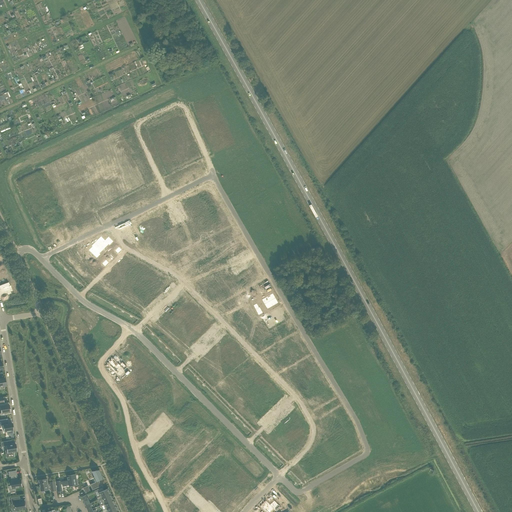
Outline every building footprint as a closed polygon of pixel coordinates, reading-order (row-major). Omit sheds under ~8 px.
[(209,186),(204,189),(208,198),(213,195),(209,186)] [(204,188),(198,191),(203,200),(208,198),(204,188)] [(263,193),(239,209),(246,219),(270,202),(263,193)] [(194,194),(189,197),(193,206),(198,204),(194,194)] [(189,197),(183,200),(188,209),(193,206),(189,197)] [(270,215),(248,226),(253,236),(281,223),(272,204),(266,207),(270,215)] [(160,211),(154,213),(159,222),(164,220),(160,211)] [(221,211),(211,216),(214,221),(224,216),(221,211)] [(154,213),(149,216),(154,225),(159,222),(154,213)] [(224,216),(214,221),(217,227),(227,222),(224,216)] [(145,219),(140,222),(144,231),(149,228),(145,219)] [(140,222),(134,224),(139,234),(144,231),(140,222)] [(203,228),(199,231),(204,240),(208,237),(203,228)] [(198,230),(194,233),(199,242),(203,240),(198,230)] [(193,232),(189,235),(194,245),(199,242),(193,232)] [(101,236),(96,241),(104,249),(108,244),(109,245),(113,241),(108,236),(105,240),(101,236)] [(187,236),(185,237),(190,247),(193,245),(189,237),(188,237),(187,236)] [(233,246),(228,248),(229,250),(243,243),(243,242),(244,242),(243,240),(242,241),(240,237),(236,240),(235,239),(231,241),(232,242),(231,243),(233,246)] [(185,238),(180,240),(185,249),(189,247),(185,238)] [(180,240),(176,242),(180,251),(185,249),(180,240)] [(92,246),(89,250),(97,258),(100,254),(99,253),(104,249),(96,241),(91,246),(92,246)] [(176,242),(171,244),(176,253),(180,251),(176,242)] [(243,243),(229,250),(230,252),(234,250),(235,253),(238,251),(238,252),(242,250),(241,249),(246,247),(245,246),(246,246),(245,244),(244,244),(243,243)] [(171,244),(167,247),(171,256),(176,253),(171,244)] [(216,249),(210,252),(215,261),(221,258),(216,249)] [(210,252),(205,255),(210,264),(215,261),(210,252)] [(68,254),(61,261),(65,264),(72,258),(68,254)] [(205,255),(199,258),(204,267),(210,264),(205,255)] [(72,258),(65,264),(68,268),(75,261),(72,258)] [(199,258),(194,261),(199,270),(204,267),(199,258)] [(135,259),(130,267),(134,269),(139,261),(135,259)] [(75,261),(68,268),(72,271),(78,264),(75,261)] [(139,261),(134,269),(139,272),(143,263),(139,261)] [(194,261),(188,265),(193,273),(199,270),(194,261)] [(143,263),(139,272),(143,274),(147,266),(143,263)] [(78,264),(72,271),(75,275),(82,268),(78,264)] [(188,265),(183,268),(188,276),(193,273),(188,265)] [(147,266),(143,274),(147,276),(152,268),(147,266)] [(251,267),(245,271),(247,274),(250,272),(252,276),(260,272),(257,266),(252,269),(251,267)] [(82,268),(75,275),(78,278),(85,271),(82,268)] [(152,268),(147,276),(151,279),(156,270),(152,268)] [(156,270),(151,279),(155,281),(160,273),(156,270)] [(85,271),(78,278),(82,281),(89,275),(85,271)] [(252,276),(248,278),(250,281),(253,279),(255,282),(256,282),(259,280),(263,277),(260,272),(252,276)] [(160,273),(155,281),(159,283),(164,275),(160,273)] [(89,275),(82,281),(85,285),(92,278),(89,275)] [(164,275),(159,283),(164,286),(168,277),(164,275)] [(235,280),(230,283),(235,291),(240,289),(235,280)] [(230,283),(226,285),(231,294),(235,291),(230,283)] [(226,285),(222,288),(227,296),(231,294),(226,285)] [(222,288),(217,290),(222,299),(227,296),(222,288)] [(118,289),(113,297),(117,300),(122,291),(118,289)] [(217,290),(213,293),(218,301),(222,299),(217,290)] [(122,291),(117,300),(121,302),(126,294),(122,291)] [(186,293),(179,300),(184,305),(190,298),(186,293)] [(213,293),(208,295),(213,304),(218,301),(213,293)] [(273,293),(262,299),(264,304),(266,303),(275,298),(273,293)] [(126,294),(121,302),(126,304),(130,296),(126,294)] [(130,296),(126,304),(130,307),(134,298),(130,296)] [(134,298),(130,307),(134,309),(139,301),(134,298)] [(190,298),(184,305),(188,309),(195,302),(190,298)] [(266,303),(264,304),(267,309),(278,303),(278,302),(275,298),(266,303)] [(139,301),(134,309),(138,312),(143,303),(139,301)] [(195,302),(188,309),(193,313),(199,307),(195,302)] [(247,305),(242,307),(247,316),(252,314),(247,305)] [(199,307),(193,313),(197,318),(204,311),(199,307)] [(242,307),(238,309),(242,318),(247,316),(242,307)] [(238,309),(233,311),(238,321),(242,318),(238,309)] [(204,311),(197,318),(201,321),(207,315),(204,311)] [(233,311),(229,314),(233,323),(238,321),(233,311)] [(207,315),(201,321),(204,325),(211,318),(207,315)] [(211,318),(204,325),(207,328),(214,321),(211,318)] [(162,319),(156,326),(159,329),(166,322),(162,319)] [(166,322),(159,329),(162,332),(169,326),(166,322)] [(282,323),(278,326),(279,327),(278,327),(281,332),(290,326),(288,322),(287,322),(283,324),(282,323)] [(281,332),(283,336),(284,336),(284,337),(286,335),(287,336),(291,334),(291,333),(294,331),(291,325),(290,326),(281,332)] [(169,326),(162,332),(166,336),(172,329),(169,326)] [(172,329),(166,336),(169,339),(176,332),(172,329)] [(269,331),(265,333),(271,342),(274,339),(269,331)] [(176,332),(169,339),(173,343),(179,336),(176,332)] [(265,333),(262,335),(267,344),(270,342),(265,333)] [(262,335),(258,337),(263,346),(267,344),(262,335)] [(179,336),(173,343),(176,346),(183,339),(179,336)] [(227,336),(219,345),(223,349),(232,341),(227,336)] [(258,337),(254,339),(259,348),(263,346),(258,337)] [(183,339),(176,346),(179,349),(186,343),(183,339)] [(232,341),(223,349),(228,354),(236,346),(232,341)] [(186,343),(179,349),(183,353),(189,346),(186,343)] [(236,346),(228,354),(232,359),(241,350),(236,346)] [(241,350),(232,359),(237,364),(246,355),(241,350)] [(121,351),(116,355),(121,360),(125,357),(128,359),(133,355),(129,351),(125,355),(123,353),(124,352),(122,351),(121,352),(121,351)] [(114,358),(109,363),(116,371),(121,367),(124,369),(126,367),(122,362),(120,364),(114,358)] [(307,358),(302,361),(307,370),(312,367),(314,370),(318,368),(314,361),(310,363),(307,358)] [(203,360),(196,367),(200,371),(207,364),(203,360)] [(302,361),(298,364),(303,372),(307,370),(302,361)] [(207,364),(200,371),(203,374),(210,367),(207,364)] [(296,372),(292,374),(297,382),(300,380),(298,375),(303,373),(297,364),(293,366),(296,372)] [(210,367),(203,374),(206,377),(213,370),(210,367)] [(213,370),(206,377),(209,380),(216,373),(213,370)] [(358,370),(338,381),(346,394),(347,394),(352,401),(350,402),(358,415),(378,404),(358,370)] [(124,382),(121,384),(124,389),(133,383),(130,378),(135,375),(133,371),(122,378),(124,382)] [(216,373),(209,380),(213,384),(220,377),(216,373)] [(147,380),(138,385),(141,390),(150,385),(147,380)] [(271,381),(264,388),(267,392),(275,384),(271,381)] [(160,383),(150,390),(153,395),(163,388),(160,383)] [(275,385),(268,392),(270,395),(278,387),(275,385)] [(278,387),(270,395),(273,398),(281,390),(278,387)] [(322,387),(317,390),(322,400),(327,397),(322,387)] [(137,390),(128,397),(134,407),(141,402),(139,399),(142,397),(137,390)] [(281,390),(273,398),(277,401),(284,394),(281,390)] [(317,390),(311,393),(317,403),(322,400),(317,390)] [(0,408),(1,415),(9,414),(9,413),(10,412),(9,405),(8,405),(8,403),(4,403),(3,397),(0,397),(0,408)] [(241,398),(234,406),(238,410),(245,402),(241,398)] [(150,399),(139,406),(144,413),(140,415),(145,423),(156,415),(151,407),(154,405),(150,399)] [(246,403),(238,410),(242,413),(249,406),(246,403)] [(249,406),(242,413),(245,417),(253,410),(249,406)] [(253,410),(246,417),(247,419),(249,421),(256,413),(253,410)] [(299,411),(290,416),(292,420),(301,415),(299,411)] [(256,413),(249,421),(253,424),(260,417),(256,413)] [(337,413),(331,416),(337,425),(342,422),(337,413)] [(190,415),(188,418),(190,421),(194,425),(191,428),(197,435),(200,432),(201,433),(204,430),(190,415)] [(301,415),(292,420),(294,424),(303,419),(301,415)] [(331,416),(326,419),(331,428),(337,425),(331,416)] [(7,419),(0,419),(0,425),(3,425),(4,432),(7,432),(8,436),(10,435),(10,436),(11,436),(11,437),(13,437),(12,431),(13,431),(12,424),(8,424),(7,419)] [(303,419),(295,424),(297,427),(305,422),(303,419)] [(305,422),(297,428),(299,432),(308,427),(305,422)] [(180,426),(177,429),(191,443),(195,439),(194,438),(197,435),(191,428),(187,432),(183,428),(182,429),(180,426)] [(177,429),(176,430),(178,433),(177,434),(181,438),(177,442),(184,449),(187,445),(188,446),(191,443),(177,429)] [(275,432),(267,439),(271,443),(278,436),(275,432)] [(342,446),(336,449),(342,458),(346,456),(344,454),(346,453),(346,452),(349,450),(347,446),(344,442),(340,435),(337,437),(342,446)] [(279,436),(271,443),(275,446),(282,439),(279,436)] [(348,439),(344,442),(347,446),(350,444),(353,451),(360,447),(357,442),(358,442),(355,437),(349,440),(348,439)] [(282,439),(275,446),(278,450),(286,443),(282,439)] [(7,455),(13,454),(13,452),(17,452),(15,444),(11,445),(11,444),(11,443),(11,440),(0,442),(1,447),(6,446),(7,455)] [(166,440),(164,442),(178,456),(182,452),(181,452),(184,449),(177,442),(173,446),(169,442),(166,440)] [(164,442),(162,445),(164,447),(168,451),(164,455),(164,456),(167,459),(170,462),(173,459),(174,460),(178,456),(164,442)] [(286,443),(278,450),(282,454),(290,447),(286,443)] [(154,452),(146,460),(150,463),(151,462),(154,466),(164,456),(164,455),(161,452),(157,456),(154,452)] [(312,453),(309,455),(317,469),(320,467),(321,468),(323,467),(324,469),(330,465),(324,456),(319,459),(317,455),(314,456),(312,453)] [(221,454),(218,457),(225,464),(228,461),(221,454)] [(164,456),(154,466),(157,469),(155,471),(156,472),(158,475),(159,474),(159,475),(167,467),(163,463),(167,459),(164,456)] [(218,457),(215,460),(222,467),(225,464),(218,457)] [(215,460),(212,463),(219,470),(222,467),(215,460)] [(212,463),(209,466),(216,473),(219,470),(212,463)] [(307,470),(304,471),(306,476),(309,474),(310,477),(316,473),(311,464),(305,467),(307,470)] [(209,466),(206,469),(213,476),(216,473),(209,466)] [(92,471),(94,477),(93,478),(95,482),(90,485),(92,490),(102,486),(101,486),(99,481),(103,479),(99,470),(96,471),(93,472),(92,471)] [(17,481),(16,477),(16,475),(16,471),(8,472),(9,477),(10,476),(11,478),(10,478),(11,482),(10,482),(11,489),(23,487),(21,480),(17,481)] [(204,471),(201,474),(208,481),(211,478),(204,471)] [(242,472),(239,475),(244,481),(247,477),(242,472)] [(77,485),(75,474),(75,475),(67,476),(68,480),(60,482),(60,481),(57,482),(57,481),(56,482),(58,492),(62,491),(61,484),(62,484),(63,486),(69,485),(69,486),(77,485)] [(201,474),(198,477),(205,484),(208,481),(201,474)] [(198,477),(195,480),(202,487),(205,484),(198,477)] [(44,480),(39,480),(41,491),(48,490),(48,491),(51,490),(51,492),(52,492),(57,491),(55,482),(50,483),(50,484),(48,485),(48,484),(47,483),(48,483),(47,479),(46,479),(44,479),(44,480)] [(195,480),(192,483),(199,490),(202,487),(195,480)] [(246,481),(241,486),(247,493),(252,488),(246,481)] [(231,486),(229,488),(235,494),(237,492),(243,497),(247,493),(241,486),(236,491),(231,486)] [(111,494),(108,489),(104,490),(102,487),(97,489),(100,496),(97,498),(98,500),(101,498),(111,494)] [(230,496),(225,501),(232,507),(233,506),(234,506),(237,503),(232,497),(234,495),(229,490),(226,493),(230,496)] [(113,500),(111,494),(101,498),(104,504),(113,500)] [(26,509),(25,502),(20,503),(20,500),(20,497),(11,498),(12,504),(15,504),(16,511),(26,509)] [(104,504),(100,506),(103,511),(106,509),(116,505),(113,500),(104,504)] [(179,500),(174,504),(177,507),(175,509),(176,511),(174,511),(183,511),(186,509),(182,505),(183,504),(179,500)] [(266,500),(260,506),(265,511),(270,511),(273,509),(276,511),(281,507),(281,508),(281,507),(274,501),(274,500),(273,500),(274,501),(270,505),(266,501),(266,500)] [(218,502),(215,505),(219,510),(222,507),(227,511),(228,511),(231,509),(230,509),(232,507),(225,501),(221,505),(218,502)]
